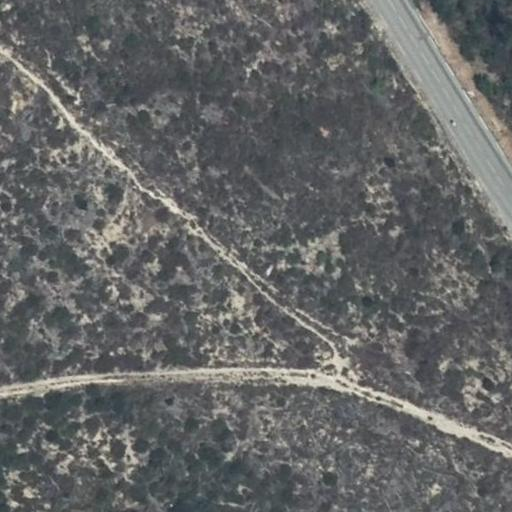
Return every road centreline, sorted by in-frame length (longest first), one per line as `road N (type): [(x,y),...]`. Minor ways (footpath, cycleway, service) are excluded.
road 1 (track): [(0,32),(421,413)]
road 2 (track): [(511,447),(315,374),(0,398)]
road 3 (secondary): [(511,205),(386,0)]
